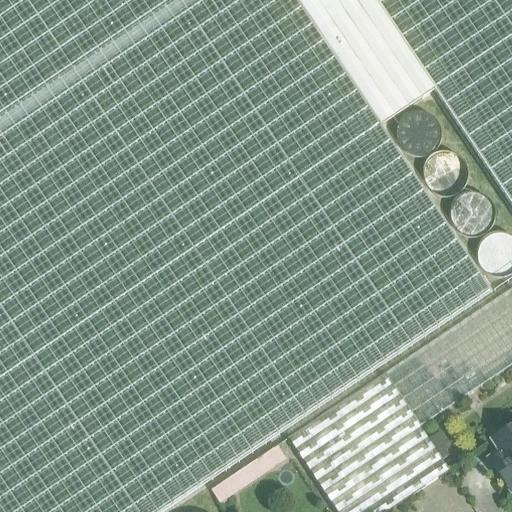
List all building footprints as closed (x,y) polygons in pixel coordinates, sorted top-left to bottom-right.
[(0,0),(0,511),(164,511),(205,484),(284,433),(491,294),(380,129),(293,0),(0,0)] [(293,0),(380,129),(435,92),(373,0),(293,0)] [(511,0),(373,0),(435,92),(511,206),(511,0)] [(511,234),(484,233),(482,273),(511,274),(511,270),(511,234)] [(336,511),(389,511),(449,472),(442,462),(428,442),(419,429),(511,366),(511,289),(288,440),(336,511)] [(511,426),(492,440),(500,452),(489,460),(511,493),(511,492),(511,426)] [(441,433),(428,442),(442,462),(455,453),(441,433)] [(281,448),(215,484),(223,498),(288,462),(281,448)]
